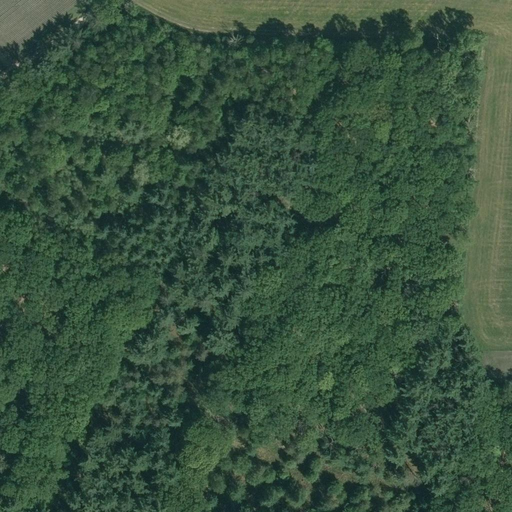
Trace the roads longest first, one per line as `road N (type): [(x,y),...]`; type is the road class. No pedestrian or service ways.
road 1 (track): [(136,0),(182,23),(225,31),(490,38)]
road 2 (track): [(0,78),(101,0)]
